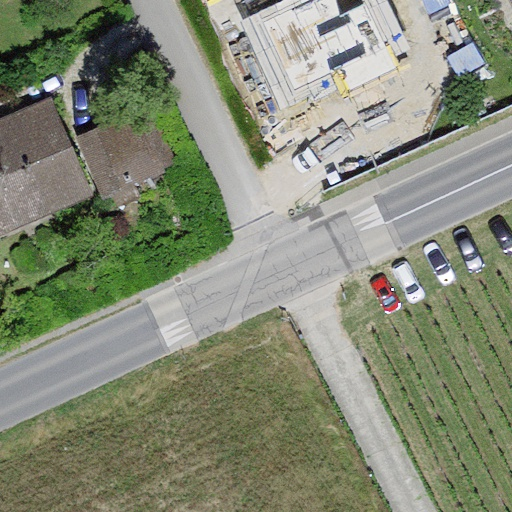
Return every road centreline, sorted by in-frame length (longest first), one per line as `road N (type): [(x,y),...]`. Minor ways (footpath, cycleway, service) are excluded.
road 1 (tertiary): [(283,269),(0,399)]
road 2 (residential): [(283,269),(147,0)]
road 3 (tertiary): [(511,166),(283,269)]
